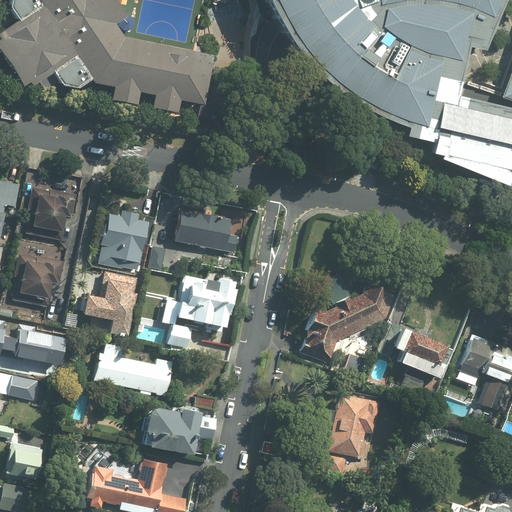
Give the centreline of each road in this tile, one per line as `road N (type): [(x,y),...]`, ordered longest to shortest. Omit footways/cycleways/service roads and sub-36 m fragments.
road 1 (tertiary): [(0,126),(277,185)]
road 2 (tertiary): [(297,189),(373,204),(511,259)]
road 3 (residential): [(263,300),(220,511)]
